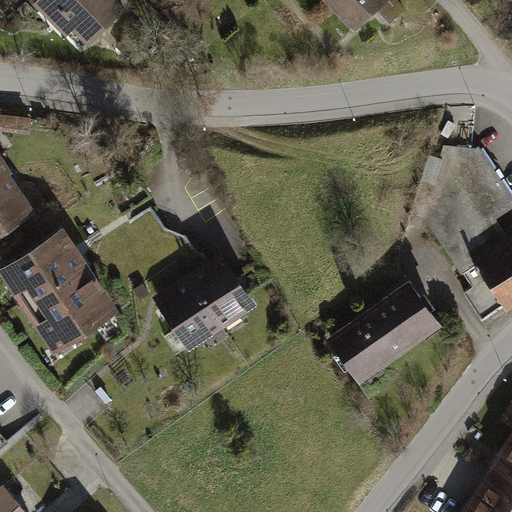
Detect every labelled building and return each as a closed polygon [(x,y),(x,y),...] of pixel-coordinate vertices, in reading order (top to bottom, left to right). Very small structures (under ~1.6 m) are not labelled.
[(118,0),(28,0),(62,34),(69,26),(83,41),(122,3),(118,0)] [(328,0),(353,25),(376,0),(328,0)] [(420,217),(458,267),(475,255),(508,230),(494,211),(511,202),(511,193),(480,146),(441,142),(430,179),(418,179),(408,214),(420,217)] [(0,228),(33,207),(0,155),(0,228)] [(61,220),(0,258),(0,274),(46,347),(114,303),(61,220)] [(511,227),(508,230),(475,255),(503,299),(507,307),(511,303),(511,227)] [(218,247),(179,273),(218,327),(255,304),(218,247)] [(475,255),(458,267),(469,283),(461,289),(479,315),(503,299),(475,255)] [(407,272),(325,333),(358,377),(440,316),(407,272)] [(185,347),(218,327),(179,273),(149,293),(185,347)] [(511,511),(511,388),(496,414),(510,423),(453,511),(511,511)] [(28,511),(0,479),(0,511),(28,511)]
